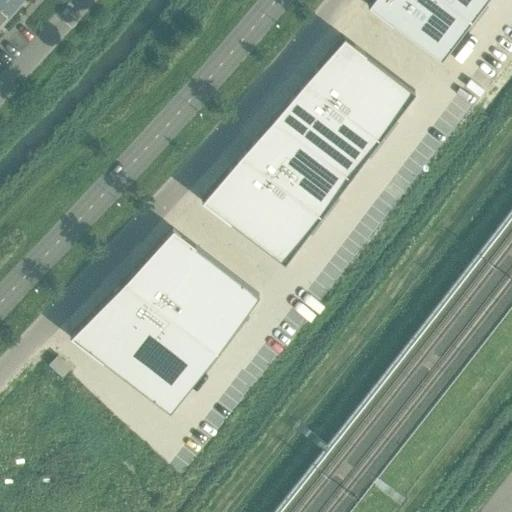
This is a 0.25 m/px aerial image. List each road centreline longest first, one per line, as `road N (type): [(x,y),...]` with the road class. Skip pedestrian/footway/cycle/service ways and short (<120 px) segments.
road 1 (unclassified): [(0,372),(232,126),(338,0)]
road 2 (tertiary): [(272,0),(0,296)]
